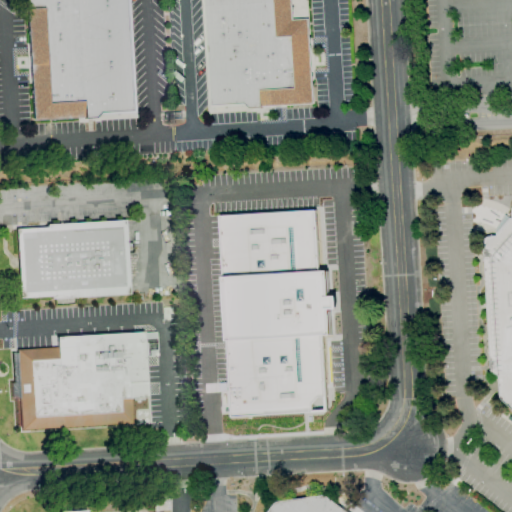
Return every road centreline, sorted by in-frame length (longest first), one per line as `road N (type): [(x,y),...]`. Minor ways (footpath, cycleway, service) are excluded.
road 1 (tertiary): [(393,440),(407,407),(382,0)]
road 2 (tertiary): [(0,473),(353,453),(393,440)]
